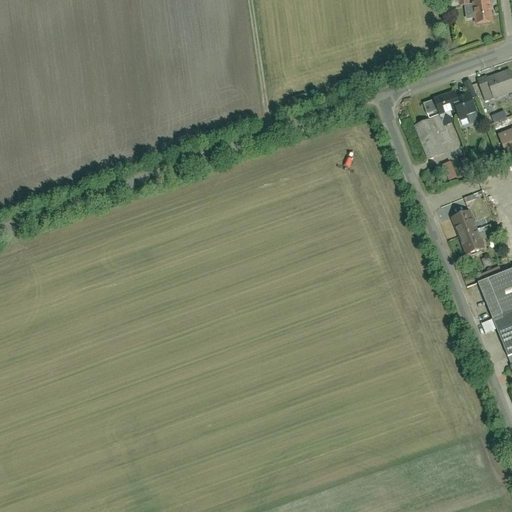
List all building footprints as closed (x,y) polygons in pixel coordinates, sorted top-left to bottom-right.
[(476,26),(494,21),(491,0),(484,0),(472,2),(476,26)] [(511,91),(511,70),(511,69),(488,77),(487,75),(479,78),(487,101),(511,91)] [(458,92),(434,102),(440,117),(445,128),(454,124),(451,118),(457,115),(461,125),(480,117),(471,96),(461,100),(458,92)] [(490,117),(493,124),(506,118),(503,111),(490,117)] [(440,117),(414,128),(428,161),(446,153),(443,146),(451,142),(445,128),(440,117)] [(511,130),(499,135),(508,159),(511,157),(511,130)] [(450,162),(441,165),(448,181),(457,177),(450,162)] [(469,213),(451,220),(458,238),(477,230),(469,213)] [(485,250),(477,230),(458,238),(467,256),(485,250)] [(511,270),(479,284),(509,356),(511,355),(511,270)]
